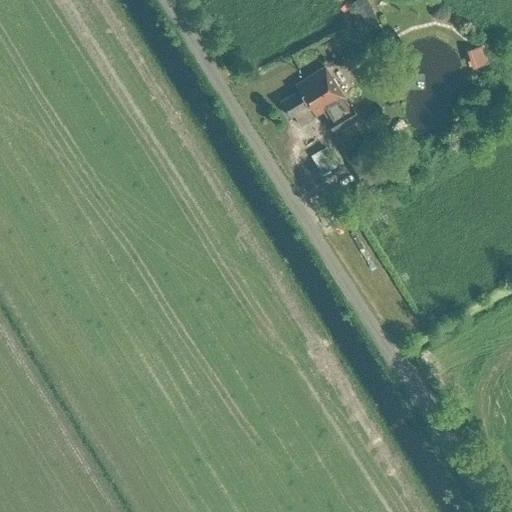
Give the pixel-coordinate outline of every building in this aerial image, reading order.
[(364,0),(356,0),(353,2),(358,11),(360,14),(366,23),(374,18),(364,0)] [(299,123),(324,108),(327,115),(325,116),(334,131),(357,116),(349,101),(335,110),(331,103),(337,100),(317,68),(295,82),(297,88),(279,99),(288,115),(293,112),(299,123)] [(340,160),(353,152),(344,136),(331,144),(340,160)] [(408,165),(420,161),(414,141),(401,145),(408,165)] [(325,148),(311,156),(321,174),(335,166),(325,148)] [(369,152),(353,163),(366,182),(382,172),(369,152)] [(324,208),(339,203),(334,188),(319,193),(324,208)] [(364,218),(384,253),(405,241),(384,206),(364,218)]
